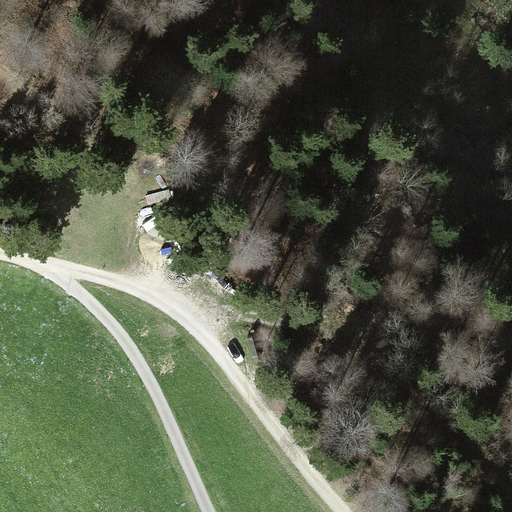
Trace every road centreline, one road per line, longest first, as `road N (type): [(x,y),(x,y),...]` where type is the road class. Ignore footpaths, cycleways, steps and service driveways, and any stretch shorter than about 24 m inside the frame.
road 1 (track): [(37,261),(170,301),(342,511)]
road 2 (track): [(511,471),(412,387),(310,333),(229,306),(170,301)]
